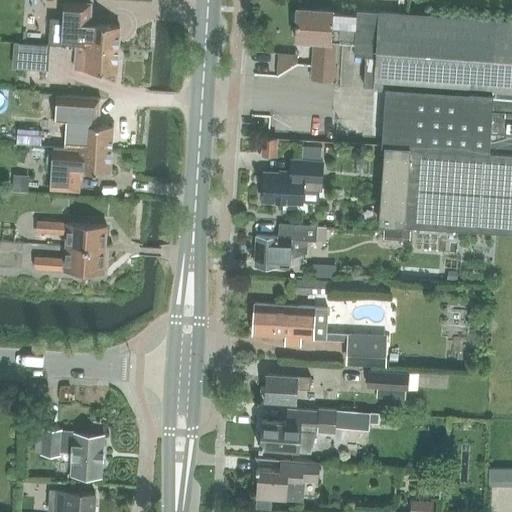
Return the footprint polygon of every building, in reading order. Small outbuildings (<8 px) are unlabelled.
[(50,18),(48,44),(50,44),(62,45),(75,45),(118,48),(120,24),(89,23),(90,12),(90,5),(90,3),(64,1),(63,18),(50,18)] [(296,9),(295,20),(298,20),(297,38),(318,39),(318,43),(316,63),(313,63),(313,77),(336,78),(338,64),(334,64),(335,45),(336,40),(355,41),(355,46),(354,54),(366,54),(364,84),(375,85),(375,84),(389,85),(385,143),(379,220),(464,227),(511,230),(511,19),(357,8),(357,12),(332,10),(332,9),(298,7),(298,10),(296,9)] [(50,44),(14,42),(12,68),(48,70),(50,44)] [(75,45),(74,68),(75,68),(86,69),(103,70),(117,71),(118,48),(75,45)] [(56,95),(54,123),(65,124),(63,144),(81,145),(81,147),(112,149),(113,124),(99,123),(100,112),(100,98),(56,95)] [(17,128),(16,143),(27,143),(28,128),(17,128)] [(264,137),(263,153),(275,154),(276,138),(264,137)] [(47,157),(47,165),(48,170),(52,172),(51,191),(78,192),(79,182),(79,173),(79,168),(97,169),(110,170),(112,149),(81,147),(58,145),(53,145),(52,150),(49,153),(47,157)] [(302,146),(302,159),(321,160),(321,147),(302,146)] [(262,185),(262,189),(263,189),(263,200),(303,202),(318,202),(319,189),(321,189),(321,181),(322,181),(323,160),(321,160),(302,159),(292,158),(291,172),(264,170),(264,185),(262,185)] [(16,174),(15,190),(27,191),(28,175),(16,174)] [(67,234),(66,247),(105,249),(107,225),(68,223),(37,221),(37,232),(67,234)] [(257,235),(255,262),(255,264),(289,266),(290,259),(307,254),(308,239),(316,240),(316,241),(326,242),(326,228),(317,227),(317,226),(279,224),(278,236),(257,235)] [(384,228),(384,236),(410,238),(410,229),(384,228)] [(105,249),(66,247),(65,259),(35,258),(34,269),(103,273),(105,249)] [(335,266),(314,264),(313,278),(335,279),(335,266)] [(448,270),(447,279),(457,280),(458,271),(448,270)] [(296,280),(295,294),(328,296),(329,282),(296,280)] [(255,302),(253,334),(285,336),(285,344),(301,345),(301,337),(325,338),(325,332),(327,306),(255,302)] [(349,342),(348,363),(384,365),(386,336),(349,334),(349,339),(349,342)] [(390,353),(390,363),(397,364),(398,354),(390,353)] [(367,371),(366,388),(376,389),(376,397),(405,399),(406,390),(407,390),(408,374),(367,371)] [(266,373),(266,382),(265,399),(296,401),(297,388),(309,388),(310,376),(294,376),(294,375),(266,373)] [(259,443),(259,447),(300,449),(299,451),(310,452),(316,431),(318,431),(334,432),(335,425),(368,427),(368,422),(369,413),(336,410),(320,409),(287,407),(287,408),(287,420),(278,420),(261,418),(260,443),(259,443)] [(369,413),(368,422),(378,423),(378,413),(369,413)] [(61,429),(46,428),(44,452),(59,453),(59,450),(73,451),(71,473),(101,475),(104,433),(74,431),(74,432),(60,431),(61,429)] [(285,496),(284,499),(304,501),(306,478),(317,479),(318,461),(304,460),(281,458),(281,460),(280,468),(273,468),(257,467),(256,469),(258,469),(256,494),(257,494),(256,507),(271,508),(272,496),(285,496)] [(491,487),(511,486),(511,471),(491,471),(491,487)] [(94,511),(95,493),(67,492),(49,491),(47,511),(94,511)] [(411,501),(411,511),(416,511),(433,511),(434,502),(411,501)]
